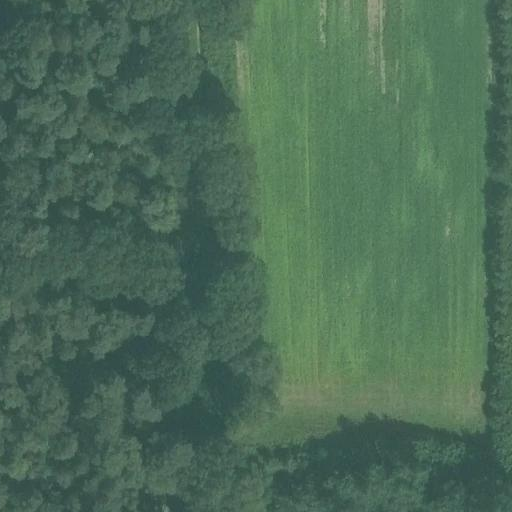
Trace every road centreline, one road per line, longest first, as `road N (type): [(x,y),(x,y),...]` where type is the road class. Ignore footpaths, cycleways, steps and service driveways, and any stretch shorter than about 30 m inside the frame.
road 1 (track): [(217,511),(186,0)]
road 2 (track): [(136,511),(72,490),(0,505)]
